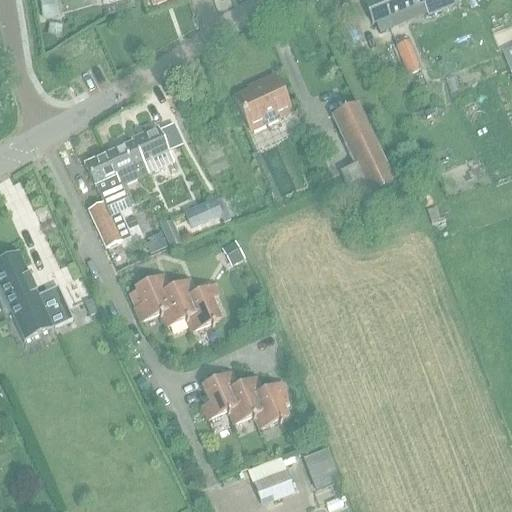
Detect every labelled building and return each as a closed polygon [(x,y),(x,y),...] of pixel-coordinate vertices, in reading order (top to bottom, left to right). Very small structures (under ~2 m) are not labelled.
[(427,16),(454,5),(452,0),(368,0),(363,2),(372,24),(423,4),(427,16)] [(420,70),(408,42),(395,47),(406,75),(420,70)] [(249,135),(291,114),(274,78),(232,98),(249,135)] [(352,203),(391,185),(353,103),(328,115),(351,166),(338,173),(352,203)] [(131,144),(105,155),(120,188),(147,175),(142,165),(168,153),(156,128),(129,140),(131,144)] [(120,188),(105,155),(83,165),(93,187),(94,186),(102,204),(88,211),(105,249),(120,243),(104,209),(126,199),(120,188)] [(202,209),(211,230),(224,225),(215,204),(202,209)] [(221,250),(230,267),(244,260),(234,243),(221,250)] [(51,323),(71,313),(56,280),(36,289),(17,246),(0,253),(0,288),(22,336),(51,323)] [(165,292),(164,291),(163,288),(166,287),(162,276),(133,289),(141,306),(133,310),(139,324),(159,315),(168,311),(160,294),(165,292)] [(188,281),(164,291),(165,292),(160,294),(168,311),(159,315),(165,329),(185,320),(193,316),(186,299),(190,297),(190,296),(188,293),(192,291),(188,281)] [(185,320),(191,334),(220,321),(211,301),(218,297),(213,286),(190,296),(190,297),(186,299),(193,316),(185,320)] [(232,389),(230,385),(234,384),(229,374),(201,387),(209,404),(201,407),(207,422),(227,413),(235,409),(227,391),(232,389)] [(257,394),(255,390),(259,389),(255,379),(232,389),(227,391),(235,409),(227,413),(233,427),(252,418),(252,417),(261,414),(253,396),(257,394)] [(252,417),(252,418),(258,431),(287,419),(278,398),(285,395),(280,384),(257,394),(253,396),(261,414),(252,417)] [(301,461),(314,492),(338,483),(326,451),(301,461)] [(293,495),(285,472),(251,485),(260,508),(293,495)]
